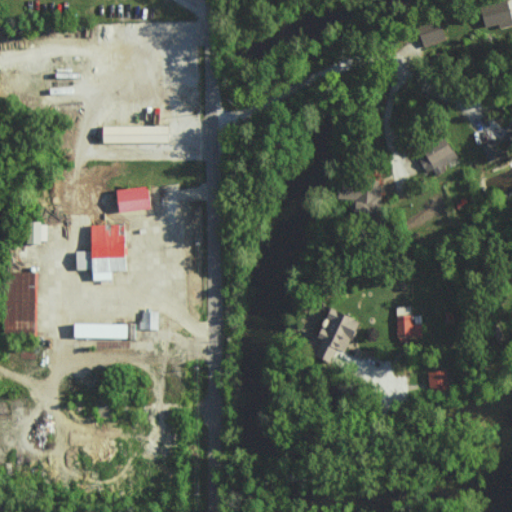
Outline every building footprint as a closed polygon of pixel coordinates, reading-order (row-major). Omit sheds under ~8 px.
[(495,24),(496,27),(508,25),(504,0),(476,5),(480,26),(495,24)] [(414,25),(421,47),(443,40),(436,19),(414,25)] [(98,125),(97,142),(163,143),(163,126),(98,125)] [(429,175),(454,158),(437,134),(413,151),(429,175)] [(484,160),(496,155),(490,140),(478,145),(484,160)] [(109,190),(113,212),(146,207),(142,185),(109,190)] [(350,216),(366,217),(367,186),(335,185),(335,199),(351,199),(350,216)] [(44,222),(23,222),(23,242),(44,242),(44,222)] [(86,251),(71,251),(71,268),(87,268),(87,279),(108,279),(108,270),(120,270),(120,225),(86,225),(86,251)] [(6,330),(34,331),(35,272),(6,271),(6,330)] [(355,322),(327,306),(320,317),(324,319),(314,337),(316,339),(308,354),(324,363),(332,348),(339,351),(355,322)] [(155,329),(155,311),(139,311),(138,329),(155,329)] [(420,336),(420,323),(410,323),(410,314),(395,315),(396,338),(420,336)] [(69,337),(127,338),(127,324),(69,323),(69,337)] [(426,372),(429,393),(448,389),(445,369),(426,372)]
